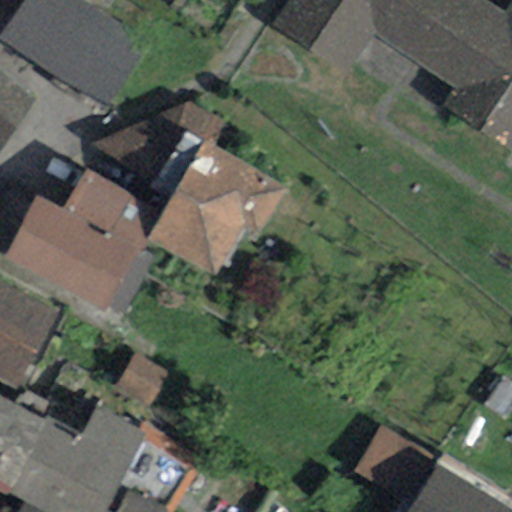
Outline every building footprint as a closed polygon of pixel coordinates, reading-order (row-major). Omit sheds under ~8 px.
[(74,0),(32,0),(10,30),(99,96),(137,46),(74,0)] [(511,144),(511,143),(511,15),(506,25),(466,0),(296,0),(284,19),(349,61),(375,21),(469,82),(453,107),(511,144)] [(0,133),(28,96),(0,75),(0,133)] [(187,104),(104,142),(155,177),(154,181),(173,191),(152,229),(213,264),(243,212),(260,221),(282,183),(207,140),(217,119),(187,104)] [(69,211),(39,196),(12,250),(106,298),(151,208),(87,176),(69,211)] [(48,307),(0,281),(0,364),(14,371),(48,307)] [(165,372),(137,356),(120,385),(149,401),(165,372)] [(165,511),(194,463),(140,430),(95,407),(79,436),(0,393),(0,468),(13,475),(12,481),(30,490),(19,511),(165,511)] [(433,456),(379,425),(354,468),(408,499),(433,456)] [(511,511),(511,502),(433,456),(408,499),(402,509),(406,511),(511,511)]
